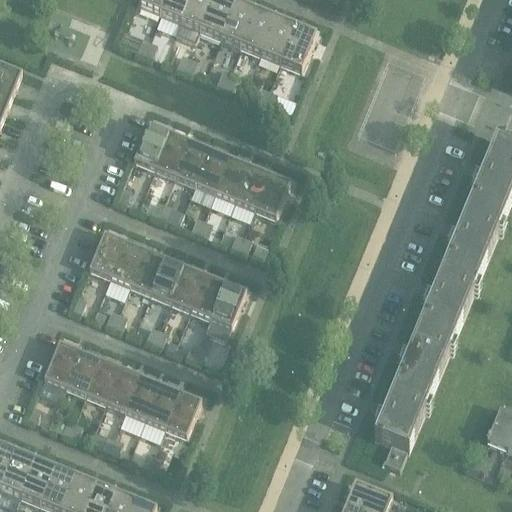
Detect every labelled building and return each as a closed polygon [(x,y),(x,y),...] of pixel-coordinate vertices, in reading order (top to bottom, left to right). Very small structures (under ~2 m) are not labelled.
[(160,23),(169,0),(144,0),(139,14),(160,23)] [(192,0),(169,0),(160,23),(180,31),(192,0)] [(210,0),(192,0),(180,31),(200,39),(215,2),(210,0)] [(235,10),(215,2),(200,39),(220,47),(235,10)] [(220,47),(240,56),(255,18),(235,10),(220,47)] [(275,27),(255,18),(240,56),(260,64),(275,27)] [(260,64),(280,72),(295,35),(275,27),(260,64)] [(317,43),(295,35),(280,72),(301,81),(317,43)] [(142,45),(136,58),(144,61),(150,48),(142,45)] [(144,61),(152,65),(158,51),(150,48),(144,61)] [(182,61),(176,75),(184,78),(190,65),(182,61)] [(184,78),(192,81),(198,68),(190,65),(184,78)] [(0,70),(0,95),(13,101),(22,80),(0,70)] [(222,78),(216,91),(224,94),(230,81),(222,78)] [(224,94),(232,97),(237,84),(230,81),(224,94)] [(262,94),(256,107),(264,111),(270,97),(262,94)] [(0,95),(0,118),(5,121),(13,101),(0,95)] [(264,111),(272,114),(278,101),(270,97),(264,111)] [(149,132),(133,169),(155,178),(170,140),(149,132)] [(190,148),(170,140),(155,178),(175,186),(190,148)] [(502,150),(496,147),(472,207),(506,221),(511,206),(511,153),(505,151),(506,150),(502,148),(502,150)] [(190,148),(175,186),(195,194),(210,157),(190,148)] [(230,165),(210,157),(195,194),(215,202),(230,165)] [(215,202),(235,210),(250,173),(230,165),(215,202)] [(270,181),(250,173),(235,210),(255,219),(270,181)] [(270,181),(255,219),(276,227),(291,190),(270,181)] [(118,208),(126,211),(131,198),(123,194),(118,208)] [(472,207),(447,267),(482,281),(506,221),(472,207)] [(156,208),(151,221),(159,224),(164,211),(156,208)] [(159,224),(167,228),(172,214),(164,211),(159,224)] [(191,237),(199,241),(204,228),(196,224),(191,237)] [(204,228),(199,241),(207,244),(212,231),(204,228)] [(104,241),(89,278),(110,287),(125,249),(104,241)] [(236,241),(231,254),(239,257),(244,244),(236,241)] [(239,257),(246,260),(247,260),(252,247),(244,244),(239,257)] [(145,258),(125,249),(110,287),(130,295),(145,258)] [(145,258),(130,295),(150,303),(165,266),(145,258)] [(185,274),(165,266),(150,303),(170,311),(185,274)] [(447,267),(423,327),(457,341),(482,281),(447,267)] [(185,274),(170,311),(190,320),(205,282),(185,274)] [(225,290),(205,282),(190,320),(210,328),(225,290)] [(225,290),(210,328),(231,336),(246,299),(225,290)] [(73,317),(81,320),(86,307),(78,304),(73,317)] [(111,317),(106,330),(114,334),(119,321),(111,317)] [(114,334),(122,337),(127,324),(119,321),(114,334)] [(423,327),(398,386),(433,400),(457,341),(423,327)] [(151,334),(146,347),(154,350),(159,337),(151,334)] [(154,350),(162,353),(167,340),(159,337),(154,350)] [(59,350),(44,387),(65,396),(80,359),(59,350)] [(191,350),(186,363),(194,367),(199,353),(191,350)] [(194,367),(202,370),(207,357),(199,353),(194,367)] [(80,359),(65,396),(85,404),(100,367),(80,359)] [(100,367),(85,404),(105,412),(120,375),(100,367)] [(125,421),(140,383),(120,375),(105,412),(125,421)] [(145,429),(160,392),(140,383),(125,421),(145,429)] [(398,386),(374,446),(379,448),(378,450),(382,451),(383,450),(391,453),(407,460),(408,460),(433,400),(398,386)] [(165,437),(180,400),(160,392),(145,429),(165,437)] [(180,400),(165,437),(186,446),(201,408),(180,400)] [(28,426),(36,429),(41,416),(33,413),(28,426)] [(511,443),(511,421),(500,416),(489,441),(488,440),(487,444),(488,444),(486,449),(507,457),(511,443)] [(67,426),(61,440),(69,443),(75,430),(67,426)] [(69,443),(77,446),(83,433),(75,430),(69,443)] [(107,443),(101,456),(109,459),(115,446),(107,443)] [(109,459),(117,462),(122,449),(115,446),(109,459)] [(0,497),(16,460),(0,453),(0,497)] [(399,478),(407,460),(391,453),(384,472),(399,478)] [(147,459),(141,472),(149,476),(155,462),(147,459)] [(36,468),(16,460),(0,497),(20,505),(36,468)] [(149,476),(157,479),(162,466),(155,462),(149,476)] [(36,468),(20,505),(36,511),(40,511),(56,476),(36,468)] [(64,511),(76,484),(56,476),(40,511),(64,511)] [(76,484),(64,511),(87,511),(96,493),(76,484)] [(111,511),(116,501),(96,493),(87,511),(111,511)] [(346,511),(390,511),(392,508),(355,493),(346,511)] [(116,501),(111,511),(134,511),(136,509),(116,501)]
